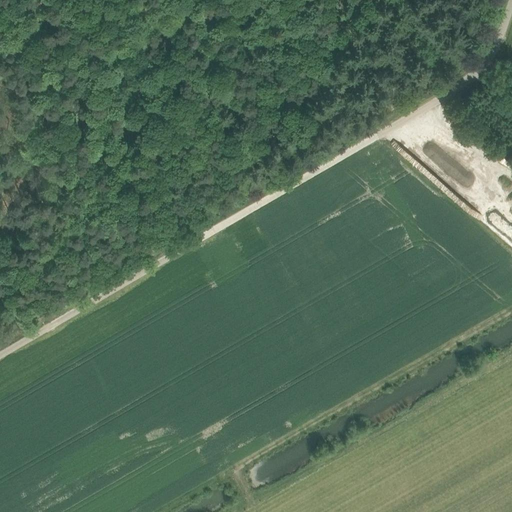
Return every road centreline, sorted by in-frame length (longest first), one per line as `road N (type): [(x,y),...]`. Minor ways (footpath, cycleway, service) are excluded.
road 1 (unclassified): [(0,358),(466,84)]
road 2 (track): [(186,251),(210,209),(386,0)]
